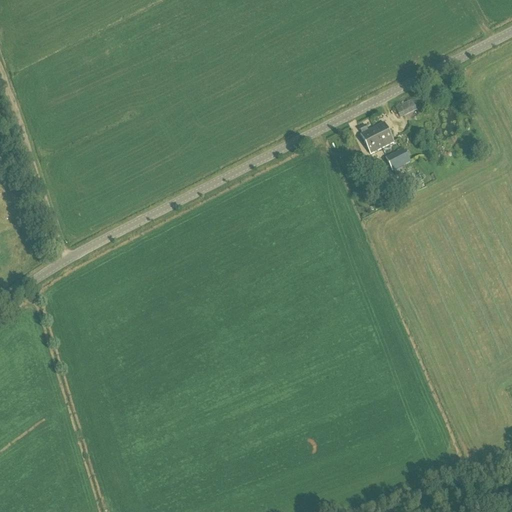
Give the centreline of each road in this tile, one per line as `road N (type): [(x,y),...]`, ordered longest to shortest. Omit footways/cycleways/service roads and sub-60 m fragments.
road 1 (tertiary): [(0,306),(95,244),(511,32)]
road 2 (track): [(0,74),(64,261)]
